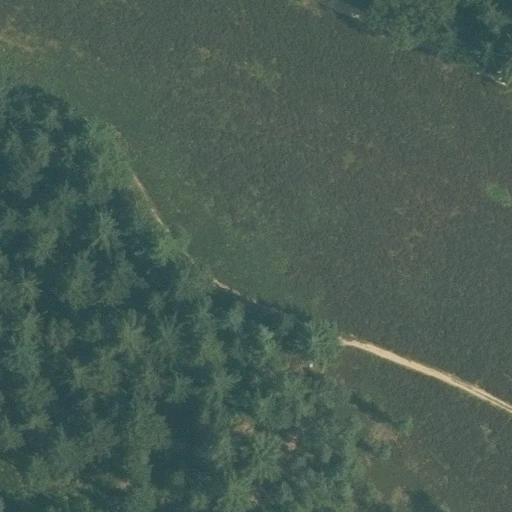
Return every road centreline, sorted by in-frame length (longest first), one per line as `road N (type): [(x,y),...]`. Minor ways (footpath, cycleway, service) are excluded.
road 1 (track): [(511,411),(219,290),(177,250),(115,146),(95,127),(76,111),(0,98)]
road 2 (track): [(337,340),(242,511)]
